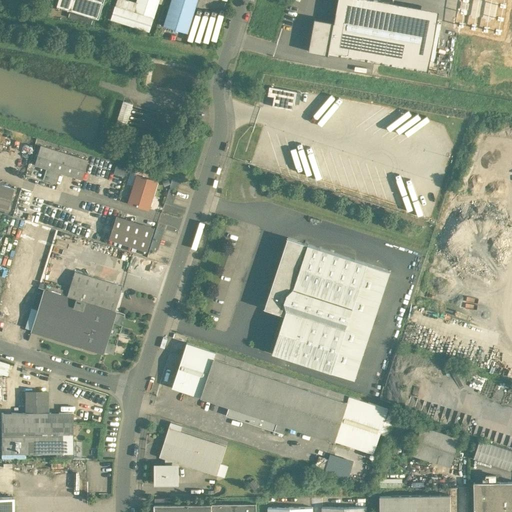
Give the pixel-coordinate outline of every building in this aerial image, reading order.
[(58,0),(57,6),(99,19),(104,0),(58,0)] [(137,0),(134,12),(115,6),(112,18),(149,30),(158,0),(137,0)] [(197,0),(171,0),(164,25),(188,32),(197,0)] [(390,1),(382,0),(338,0),(334,22),(329,53),(428,71),(437,20),(388,11),(390,1)] [(388,11),(437,20),(439,10),(390,1),(388,11)] [(329,53),(334,22),(315,18),(309,51),(329,54),(329,53)] [(296,91),(270,86),(268,95),(274,96),(273,103),(273,106),(293,109),(296,91)] [(123,100),(116,124),(126,127),(133,103),(123,100)] [(173,122),(173,120),(173,118),(172,117),(170,116),(168,115),(167,116),(165,117),(164,118),(164,120),(164,122),(165,124),(167,125),(169,125),(170,125),(172,123),(173,122)] [(89,160),(41,145),(35,164),(83,179),(89,160)] [(60,172),(46,168),(43,179),(56,184),(60,172)] [(157,181),(137,175),(129,203),(149,209),(157,181)] [(15,189),(0,183),(0,205),(9,208),(15,189)] [(155,228),(117,215),(109,238),(147,251),(155,228)] [(288,237),(269,296),(265,308),(285,314),(287,307),(285,300),(287,293),(293,287),(294,288),(308,244),(288,237)] [(367,263),(308,243),(308,244),(294,288),(293,287),(287,293),(285,300),(287,307),(285,314),(273,352),(332,371),(367,263)] [(367,263),(332,371),(356,379),(391,271),(367,263)] [(123,286),(75,271),(68,295),(115,310),(123,286)] [(68,295),(47,289),(34,330),(103,351),(115,310),(68,295)] [(117,312),(115,318),(123,321),(125,315),(117,312)] [(388,409),(187,342),(176,377),(184,380),(181,389),(229,405),(278,421),(335,440),(337,435),(375,447),(388,409)] [(49,392),(25,392),(25,412),(49,412),(49,392)] [(278,421),(229,405),(226,415),(274,431),(278,421)] [(25,412),(1,412),(1,453),(57,453),(61,452),(61,412),(49,412),(25,412)] [(73,412),(61,412),(61,452),(74,452),(73,412)] [(182,425),(171,422),(169,427),(180,431),(182,425)] [(460,438),(422,426),(412,454),(450,467),(460,438)] [(180,431),(169,427),(160,456),(165,458),(171,460),(217,475),(226,446),(180,431)] [(511,448),(479,439),(473,458),(511,469),(511,448)] [(329,453),(325,473),(350,477),(353,458),(329,453)] [(171,460),(165,458),(165,466),(155,466),(155,482),(178,482),(178,466),(171,466),(171,460)] [(511,511),(511,481),(474,482),(473,511),(511,511)] [(450,511),(450,494),(380,496),(380,511),(450,511)] [(13,511),(13,496),(0,496),(0,511),(13,511)] [(256,511),(256,503),(212,504),(211,511),(256,511)]
